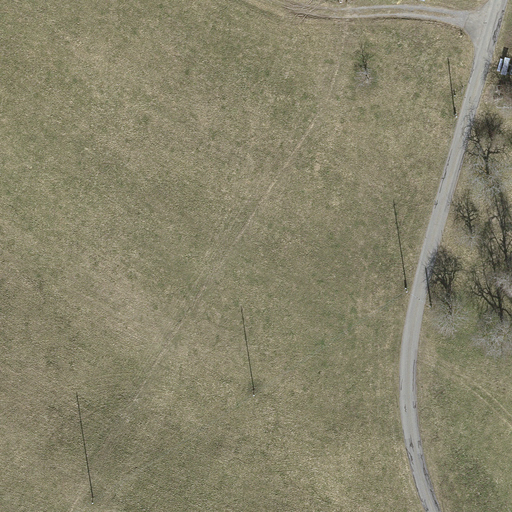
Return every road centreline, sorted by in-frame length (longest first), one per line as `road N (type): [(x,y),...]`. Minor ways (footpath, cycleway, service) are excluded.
road 1 (unclassified): [(433,511),(416,455),(408,358),(497,0)]
road 2 (track): [(489,27),(421,9),(283,0)]
